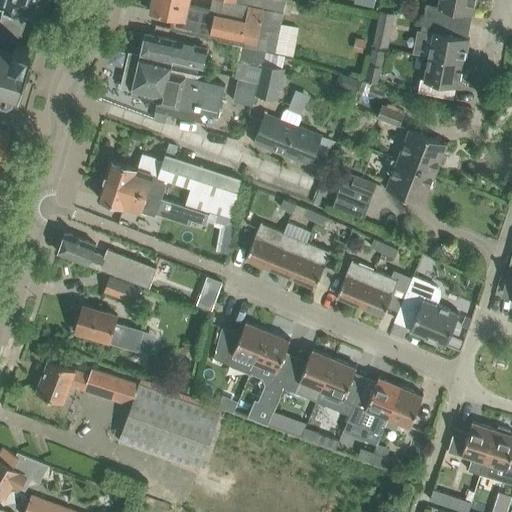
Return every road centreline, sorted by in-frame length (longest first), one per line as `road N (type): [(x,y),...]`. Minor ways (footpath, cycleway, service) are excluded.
road 1 (unclassified): [(0,345),(61,136),(63,84),(88,48),(102,0)]
road 2 (residential): [(458,376),(231,281)]
